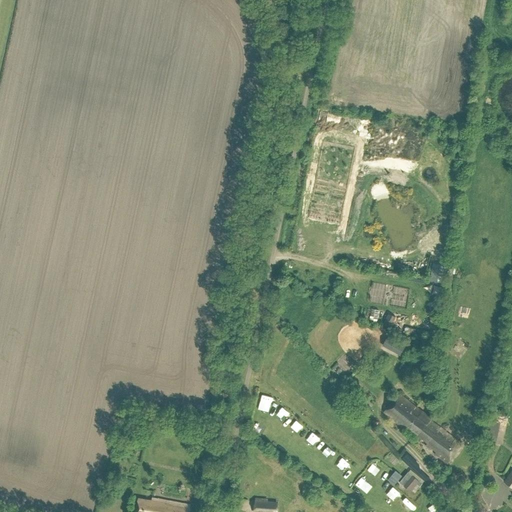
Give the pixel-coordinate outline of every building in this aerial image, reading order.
[(371,308),(369,319),(376,320),(378,310),(371,308)] [(407,344),(389,335),(384,345),(402,354),(407,344)] [(435,344),(438,352),(447,349),(443,340),(435,344)] [(418,437),(432,419),(399,394),(384,412),(405,429),(406,427),(418,437)] [(366,419),(373,412),(357,396),(350,403),(366,419)] [(432,419),(418,437),(428,444),(427,446),(431,450),(433,448),(437,452),(435,454),(447,464),(463,444),(432,419)] [(489,421),(485,440),(496,442),(500,423),(489,421)] [(408,455),(403,460),(410,468),(412,471),(418,465),(408,455)] [(511,488),(511,470),(503,482),(511,488)] [(397,472),(390,480),(394,484),(401,475),(397,472)] [(411,492),(419,481),(408,472),(400,483),(411,492)] [(189,511),(191,505),(153,498),(152,501),(140,499),(137,511),(189,511)] [(278,511),(279,502),(268,501),(268,499),(255,498),(254,511),(278,511)]
